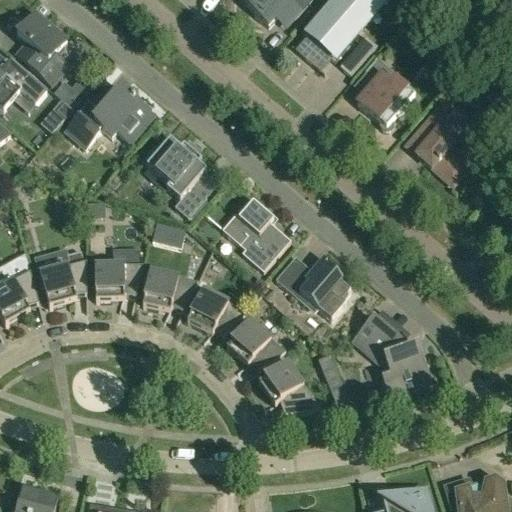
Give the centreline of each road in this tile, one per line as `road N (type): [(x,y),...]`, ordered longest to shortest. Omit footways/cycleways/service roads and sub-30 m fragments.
road 1 (residential): [(482,415),(459,356),(434,323),(61,0)]
road 2 (residential): [(511,323),(141,0)]
road 3 (residential): [(0,367),(65,339),(135,339),(172,349),(232,395),(252,437),(253,463)]
road 4 (residential): [(253,463),(157,461),(0,422)]
road 5 (residential): [(253,463),(335,456),(482,415)]
road 6 (residential): [(511,134),(440,0)]
